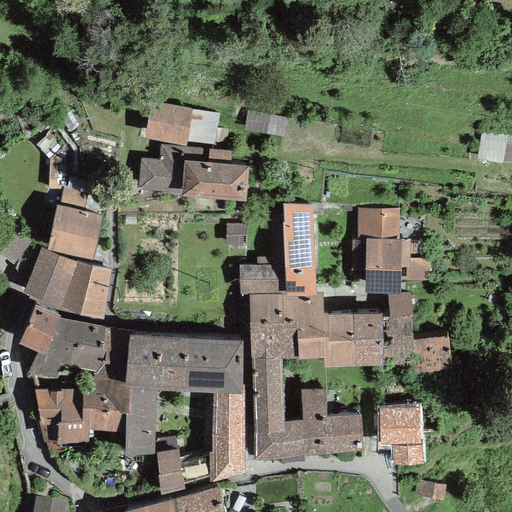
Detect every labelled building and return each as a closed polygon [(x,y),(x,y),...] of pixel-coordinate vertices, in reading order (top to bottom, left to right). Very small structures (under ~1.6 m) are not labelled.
[(150,102),(144,138),(185,146),(186,141),(192,109),(150,102)] [(215,144),(219,113),(192,109),(186,141),(215,144)] [(294,116),(249,111),(247,130),(275,133),(274,146),(290,148),(294,116)] [(478,149),(511,156),(511,129),(484,123),(478,149)] [(36,144),(50,159),(66,145),(52,128),(36,144)] [(50,159),(48,189),(62,189),(63,186),(66,188),(66,145),(50,159)] [(141,159),(139,189),(181,193),(183,161),(208,163),(209,150),(160,145),(159,160),(141,159)] [(208,163),(183,161),(181,193),(181,197),(246,202),(248,167),(230,165),(231,151),(209,150),(208,163)] [(56,205),(47,250),(91,261),(101,216),(83,212),(87,194),(66,188),(63,186),(62,189),(59,205),(56,205)] [(282,223),(284,257),(286,296),(316,296),(315,292),(311,205),(283,204),(283,223),(282,223)] [(351,271),(365,271),(364,289),(364,295),(387,295),(400,295),(400,293),(400,290),(400,267),(405,267),(409,267),(409,258),(409,239),(398,239),(398,207),(356,207),(356,240),(351,240),(351,271)] [(31,240),(7,222),(0,230),(0,255),(13,265),(31,240)] [(246,224),(226,224),(226,245),(246,245),(246,224)] [(76,262),(41,248),(22,293),(61,306),(76,262)] [(238,265),(239,295),(249,295),(282,296),(286,296),(284,257),(256,258),(257,266),(238,265)] [(405,267),(405,280),(430,280),(430,258),(409,258),(409,267),(405,267)] [(110,270),(76,262),(61,306),(103,319),(110,270)] [(322,292),(315,292),(316,296),(286,296),(282,296),(283,301),(284,329),(296,329),(298,360),(323,359),(323,315),(323,302),(322,292)] [(390,317),(411,316),(410,293),(400,293),(400,295),(387,295),(390,317)] [(281,359),(298,360),(296,329),(284,329),(283,301),(282,296),(249,295),(249,301),(251,359),(281,359)] [(27,321),(18,344),(37,353),(44,355),(59,318),(61,316),(35,305),(27,321)] [(381,314),(353,315),(355,366),(383,365),(381,318),(381,314)] [(353,315),(323,315),(323,359),(323,367),(355,366),(353,315)] [(412,341),(411,316),(390,317),(381,318),(383,365),(414,363),(412,341)] [(57,379),(60,365),(93,372),(97,372),(104,365),(127,367),(129,335),(129,330),(104,328),(59,318),(44,355),(37,353),(26,377),(57,379)] [(130,389),(156,391),(202,393),(213,393),(244,394),(244,385),(242,385),(242,341),(129,335),(127,367),(125,388),(130,389)] [(448,337),(412,341),(414,363),(415,374),(450,371),(448,337)] [(251,359),(254,424),(285,422),(281,359),(251,359)] [(62,445),(87,442),(88,430),(125,433),(126,415),(129,415),(130,389),(125,388),(127,367),(104,365),(97,372),(93,372),(92,388),(35,390),(40,422),(38,422),(43,443),(45,443),(57,442),(56,445),(62,445)] [(125,457),(153,455),(156,391),(130,389),(129,415),(126,415),(125,433),(125,457)] [(305,456),(330,455),(327,418),(325,390),(301,390),(303,421),(305,456)] [(209,483),(245,473),(244,394),(213,393),(211,453),(209,452),(208,455),(209,476),(209,483)] [(395,465),(422,465),(422,445),(420,445),(420,407),(378,408),(378,446),(391,446),(391,461),(394,461),(395,465)] [(330,455),(363,451),(360,415),(327,418),(330,455)] [(305,456),(303,421),(285,422),(254,424),(253,461),(305,456)] [(157,439),(159,453),(177,450),(175,437),(157,439)] [(49,455),(62,454),(62,445),(56,445),(57,442),(45,443),(49,455)] [(157,453),(160,495),(184,490),(183,484),(209,476),(208,455),(179,464),(178,450),(177,450),(159,453),(157,453)] [(418,480),(414,496),(441,500),(445,484),(418,480)] [(172,500),(174,511),(223,511),(218,488),(172,500)] [(63,511),(65,501),(35,496),(32,511),(63,511)] [(174,511),(172,500),(125,511),(174,511)]
